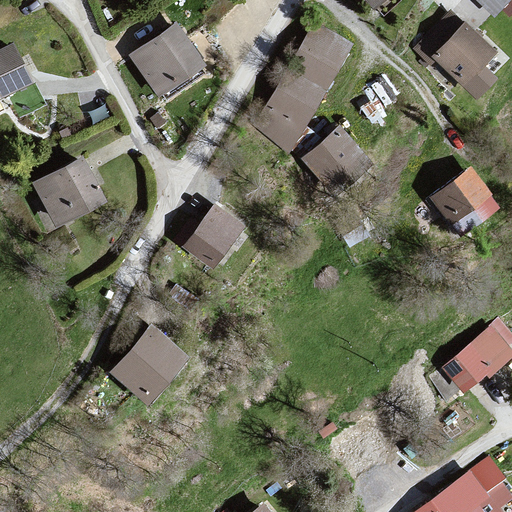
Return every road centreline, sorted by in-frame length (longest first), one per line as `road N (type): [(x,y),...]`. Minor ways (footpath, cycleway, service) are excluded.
road 1 (residential): [(291,0),(178,183)]
road 2 (track): [(463,155),(409,72),(326,0)]
road 3 (residential): [(178,183),(147,146),(77,14)]
road 4 (track): [(0,452),(56,400),(115,307)]
road 5 (residential): [(511,429),(388,511)]
road 6 (residential): [(178,183),(115,307)]
